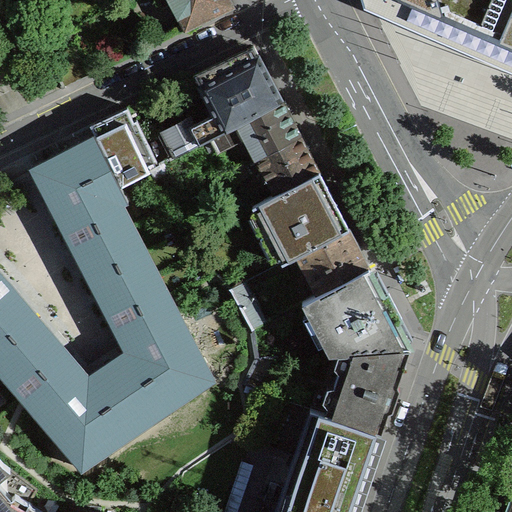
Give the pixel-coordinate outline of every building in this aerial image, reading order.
[(156,0),(160,6),(170,1),(184,28),(201,20),(232,5),(229,0),(156,0)] [(511,0),(361,0),(363,4),(511,67),(511,0)] [(48,55),(63,84),(89,72),(74,43),(48,55)] [(204,139),(282,99),(254,45),(194,73),(210,105),(204,108),(208,116),(205,118),(193,124),(189,116),(173,126),(158,134),(170,157),(204,139)] [(256,158),(300,135),(288,112),(282,99),(204,139),(210,151),(217,147),(218,150),(245,136),(256,158)] [(134,120),(127,106),(102,118),(92,122),(96,130),(122,182),(148,168),(158,163),(136,118),(134,120)] [(0,273),(0,367),(31,401),(63,436),(89,473),(223,382),(196,345),(180,315),(124,210),(133,206),(122,182),(96,130),(28,167),(52,211),(125,345),(90,369),(85,373),(0,273)] [(275,194),(319,171),(308,150),(300,135),(256,158),(275,194)] [(148,168),(153,179),(168,171),(163,161),(158,163),(148,168)] [(230,171),(235,181),(248,174),(243,164),(230,171)] [(297,253),(348,226),(328,188),(319,171),(275,194),(253,205),(282,261),(297,253)] [(297,253),(318,293),(369,266),(357,243),(348,226),(297,253)] [(318,293),(303,301),(329,352),(347,350),(410,345),(389,305),(369,266),(318,293)] [(264,321),(243,281),(230,288),(233,290),(252,327),(264,321)] [(329,412),(382,430),(389,408),(393,407),(394,403),(400,386),(398,382),(410,345),(347,350),(348,358),(342,359),(330,393),(334,398),(329,412)] [(274,511),(353,511),(364,483),(382,430),(329,412),(310,405),(274,511)] [(2,462),(0,459),(0,511),(21,511),(37,488),(2,462)] [(53,498),(37,488),(21,511),(46,511),(34,504),(39,497),(49,504),(53,498)]
